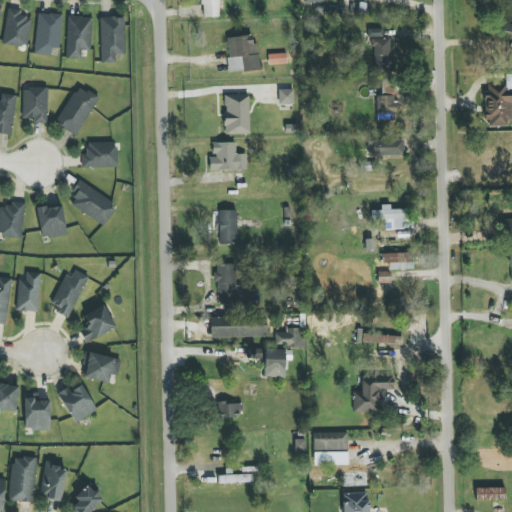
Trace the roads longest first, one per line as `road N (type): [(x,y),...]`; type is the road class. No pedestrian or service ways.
road 1 (residential): [(176,511),(157,0)]
road 2 (residential): [(447,511),(435,0)]
